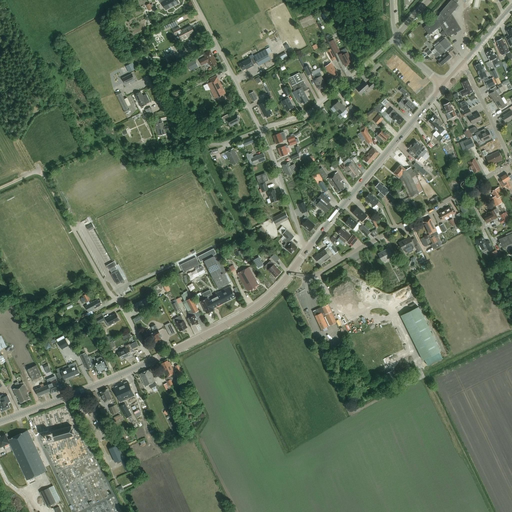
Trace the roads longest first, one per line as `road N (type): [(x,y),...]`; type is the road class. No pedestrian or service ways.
road 1 (tertiary): [(0,421),(213,331),(262,301),(291,270)]
road 2 (unclassified): [(291,270),(303,278),(316,274),(510,162)]
road 3 (tertiary): [(307,248),(443,86)]
road 4 (unclassified): [(396,36),(309,113),(260,131)]
road 5 (unclassified): [(260,131),(192,0)]
road 6 (unclassified): [(307,248),(260,131)]
